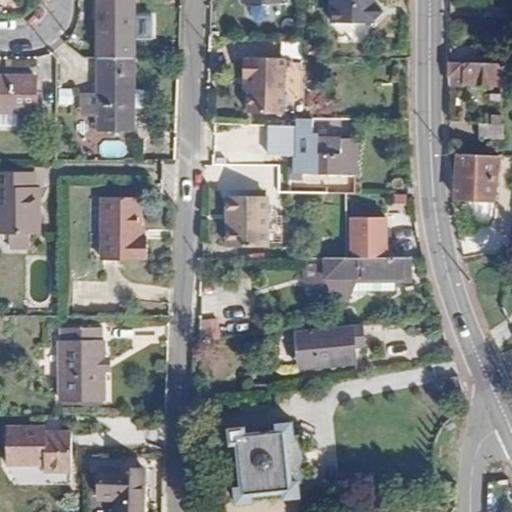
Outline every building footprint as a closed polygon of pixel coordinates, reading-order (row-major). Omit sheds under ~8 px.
[(99,0),(99,57),(135,57),(135,0),(99,0)] [(377,0),(332,0),(332,23),(375,23),(386,11),(377,2),(377,0)] [(451,55),(480,56),(480,44),(451,43),(451,55)] [(266,109),(267,55),(232,54),(232,57),(229,57),(230,73),(236,74),(236,109),(266,109)] [(135,89),(135,57),(99,57),(99,126),(135,127),(135,107),(145,106),(145,89),(135,89)] [(504,82),(504,62),(451,59),(451,79),(504,82)] [(40,77),(0,77),(0,111),(39,112),(40,77)] [(505,134),(505,121),(502,121),(502,112),(494,113),(493,121),(476,122),(476,133),(505,134)] [(297,134),(296,122),(269,122),(270,151),(291,152),(297,152),(297,170),(292,170),(292,184),(305,184),(305,169),(367,169),(366,133),(297,134)] [(100,153),(123,155),(124,142),(102,140),(100,153)] [(499,152),(460,150),(458,195),(499,196),(499,152)] [(6,207),(36,207),(36,199),(40,199),(39,188),(40,172),(0,171),(0,189),(6,189),(6,207)] [(36,207),(47,207),(48,188),(39,188),(40,199),(36,199),(36,207)] [(230,195),(230,223),(235,223),(235,245),(269,245),(269,194),(230,195)] [(105,207),(145,207),(145,196),(105,196),(105,207)] [(36,216),(36,207),(6,207),(6,236),(15,236),(16,252),(37,252),(37,236),(48,236),(47,216),(36,216)] [(47,216),(47,207),(36,207),(36,216),(47,216)] [(145,234),(145,207),(105,207),(106,258),(152,258),(152,235),(145,234)] [(410,278),(410,254),(323,254),(323,259),(323,275),(323,277),(327,277),(327,280),(331,284),(334,296),(347,296),(356,278),(410,278)] [(482,257),(466,260),(469,274),(484,271),(482,257)] [(323,275),(323,259),(305,259),(305,274),(323,275)] [(365,345),(362,321),(349,322),(351,346),(365,345)] [(335,323),(294,328),(297,366),(352,361),(351,346),(349,322),(335,323)] [(109,356),(109,325),(66,325),(66,399),(109,399),(109,368),(109,356)] [(291,433),(290,419),(275,420),(275,425),(242,429),(242,424),(227,425),(228,440),(235,440),(240,483),(232,485),(233,500),(249,498),(249,492),(281,489),(282,495),(297,493),(296,478),(290,479),(285,435),(291,433)] [(71,469),(70,430),(44,431),(43,426),(6,428),(8,465),(46,463),(47,470),(71,469)] [(139,511),(142,467),(98,465),(97,494),(114,496),(113,511),(139,511)]
